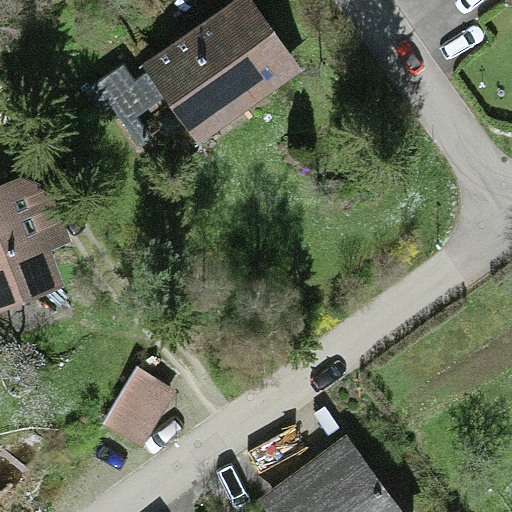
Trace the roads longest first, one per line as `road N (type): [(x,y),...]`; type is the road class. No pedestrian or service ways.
road 1 (residential): [(511,231),(138,511)]
road 2 (residential): [(511,218),(368,0)]
